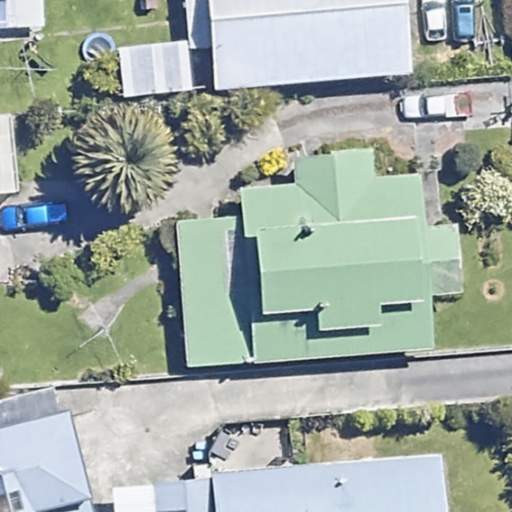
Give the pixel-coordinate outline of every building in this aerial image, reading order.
[(0,0),(0,47),(23,46),(20,0),(0,0)] [(401,69),(395,0),(188,0),(191,45),(133,50),(136,89),(401,69)] [(366,175),(364,146),(295,151),(298,182),(216,188),(218,210),(173,214),(185,364),(425,345),(421,290),(453,287),(448,221),(415,224),(410,171),(366,175)] [(0,511),(81,511),(54,402),(0,415),(0,511)] [(147,490),(105,494),(107,511),(435,511),(430,450),(145,477),(147,490)]
